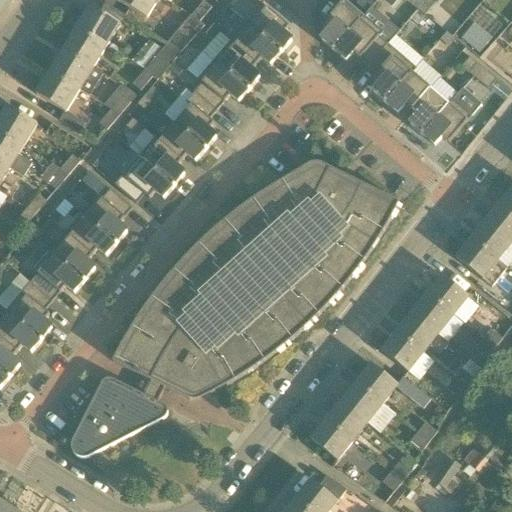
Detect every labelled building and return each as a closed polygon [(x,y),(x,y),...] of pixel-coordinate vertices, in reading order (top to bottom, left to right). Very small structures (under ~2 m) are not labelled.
[(118,0),(118,2),(147,20),(159,0),(118,0)] [(381,0),(382,0),(391,9),(399,0),(381,0)] [(403,0),(417,11),(426,0),(403,0)] [(435,4),(429,0),(426,0),(417,11),(425,17),(435,4)] [(334,53),(365,17),(345,1),(322,28),(329,34),(322,42),(334,53)] [(192,17),(200,23),(212,10),(204,3),(192,17)] [(91,8),(77,30),(107,49),(121,26),(91,8)] [(251,28),(282,54),(292,43),(284,35),(290,29),(267,9),(251,28)] [(188,37),(200,23),(192,17),(181,30),(188,37)] [(384,34),(365,17),(334,53),(347,63),(354,55),(369,68),(388,46),(380,38),(384,34)] [(212,28),(219,34),(225,26),(219,20),(212,28)] [(271,67),(282,54),(251,28),(247,24),(230,43),(257,66),(263,60),(271,67)] [(492,39),(474,24),(462,39),(480,54),(492,39)] [(213,41),(219,34),(212,28),(206,35),(213,41)] [(64,52),(94,70),(107,49),(77,30),(64,52)] [(455,40),(447,34),(441,41),(448,48),(455,40)] [(131,64),(145,73),(153,79),(173,54),(166,48),(163,52),(149,43),(131,64)] [(215,62),(250,92),(260,80),(252,73),(257,66),(230,43),(215,62)] [(374,94),(387,105),(413,75),(416,70),(388,46),(369,68),(378,76),(374,80),(381,86),(374,94)] [(103,76),(94,70),(64,52),(51,74),(80,92),(90,98),(103,76)] [(462,69),(470,75),(477,65),(470,59),(462,69)] [(195,93),(217,112),(231,97),(239,104),(250,92),(215,62),(198,80),(203,85),(195,93)] [(174,64),(169,70),(178,78),(183,72),(174,64)] [(470,75),(490,91),(497,81),(477,65),(470,75)] [(145,73),(134,86),(141,92),(153,79),(145,73)] [(37,96),(67,114),(80,92),(51,74),(37,96)] [(413,75),(387,105),(398,115),(405,107),(412,112),(431,90),(413,75)] [(120,117),(136,95),(121,84),(105,105),(120,117)] [(153,89),(145,97),(155,106),(163,97),(153,89)] [(431,90),(412,112),(418,118),(411,126),(422,136),(449,106),(431,90)] [(190,108),(176,125),(207,152),(217,139),(209,132),(215,125),(210,121),(217,112),(195,93),(186,104),(190,108)] [(143,98),(137,106),(145,112),(151,105),(143,98)] [(449,106),(422,136),(435,147),(442,139),(449,145),(472,118),(452,101),(449,106)] [(8,108),(0,121),(0,133),(24,148),(38,126),(8,108)] [(107,131),(118,118),(111,111),(99,125),(107,131)] [(133,121),(126,128),(134,134),(140,127),(133,121)] [(207,152),(176,125),(160,143),(183,162),(188,156),(196,164),(207,152)] [(24,148),(0,133),(0,163),(11,170),(25,178),(33,165),(19,157),(24,148)] [(156,139),(139,158),(175,189),(185,176),(177,169),(183,162),(160,143),(156,139)] [(115,141),(92,166),(110,183),(120,172),(114,166),(127,152),(115,141)] [(61,171),(68,177),(80,163),(73,157),(61,171)] [(115,187),(137,206),(145,197),(150,200),(156,193),(164,201),(175,189),(139,158),(115,187)] [(0,187),(11,170),(0,163),(0,187)] [(277,354),(304,332),(329,306),(352,279),(400,205),(324,167),(322,166),(319,165),(317,165),(314,165),(312,166),(310,167),(271,189),(242,209),(215,232),(197,248),(180,265),(165,284),(146,308),(129,335),(113,363),(152,383),(165,390),(187,400),(190,401),(192,402),(195,402),(198,402),(200,401),(211,396),(230,386),(248,375),(277,354)] [(57,191),(68,177),(61,171),(52,166),(41,179),(57,191)] [(511,190),(502,204),(511,211),(511,190)] [(119,226),(133,210),(111,191),(103,200),(99,197),(82,216),(86,220),(117,246),(128,234),(119,226)] [(28,211),(36,217),(47,204),(39,197),(28,211)] [(511,211),(502,204),(487,222),(511,242),(511,211)] [(23,232),(36,217),(28,211),(15,225),(23,232)] [(54,213),(48,220),(55,227),(62,219),(54,213)] [(82,216),(65,235),(74,243),(92,258),(99,251),(107,258),(117,246),(86,220),(82,216)] [(511,242),(487,222),(472,241),(498,262),(511,245),(511,242)] [(34,228),(28,235),(35,241),(41,234),(34,228)] [(65,235),(50,253),(59,261),(85,283),(96,271),(88,264),(92,258),(74,243),(65,235)] [(457,260),(493,289),(507,270),(498,262),(472,241),(457,260)] [(38,276),(31,284),(53,304),(67,288),(75,295),(85,283),(59,261),(50,253),(33,273),(38,276)] [(443,277),(426,298),(453,320),(454,318),(470,299),(443,277)] [(50,316),(46,312),(53,304),(31,284),(7,312),(42,343),(53,330),(44,323),(50,316)] [(426,298),(411,316),(438,339),(439,337),(448,344),(463,325),(454,318),(453,320),(426,298)] [(0,320),(0,338),(18,354),(23,348),(32,355),(42,343),(7,312),(0,320)] [(411,316),(397,335),(423,357),(438,339),(411,316)] [(504,340),(502,339),(503,337),(493,329),(483,341),(495,351),(504,340)] [(409,375),(423,357),(397,335),(382,353),(409,375)] [(0,371),(10,380),(21,368),(12,360),(18,354),(0,338),(0,371)] [(483,341),(475,351),(487,361),(495,351),(483,341)] [(372,366),(357,385),(384,406),(397,389),(399,387),(372,366)] [(455,380),(467,390),(475,380),(463,370),(455,380)] [(0,391),(0,392),(10,380),(0,371),(0,391)] [(459,400),(467,390),(455,380),(447,390),(459,400)] [(158,404),(165,390),(152,383),(145,397),(113,381),(107,381),(105,382),(103,384),(72,446),(72,450),(73,454),(76,457),(77,458),(81,460),(83,460),(85,460),(87,460),(89,460),(165,420),(167,418),(168,415),(168,412),(167,410),(166,408),(165,407),(158,404)] [(409,384),(402,393),(420,407),(421,406),(428,411),(434,404),(427,398),(409,384)] [(368,425),(384,406),(357,385),(342,404),(368,425)] [(368,425),(342,404),(326,423),(353,444),(368,425)] [(353,444),(326,423),(311,442),(338,463),(353,444)] [(425,424),(418,434),(430,443),(437,433),(425,424)] [(430,443),(418,434),(410,446),(422,454),(430,443)] [(479,474),(502,446),(495,440),(481,458),(474,451),(465,462),(479,474)] [(445,490),(461,467),(452,461),(436,485),(438,485),(445,490)] [(391,474),(403,484),(411,474),(398,464),(391,474)] [(421,470),(416,478),(421,481),(426,474),(421,470)] [(396,493),(403,484),(391,474),(383,484),(396,493)] [(311,482),(296,501),(309,511),(330,511),(338,503),(340,501),(346,493),(347,492),(327,478),(319,488),(311,482)] [(466,487),(460,483),(451,495),(456,499),(466,487)] [(448,493),(445,490),(438,485),(435,489),(445,497),(448,493)] [(309,511),(296,501),(287,511),(309,511)] [(0,511),(8,511),(11,509),(0,502),(0,511)]
